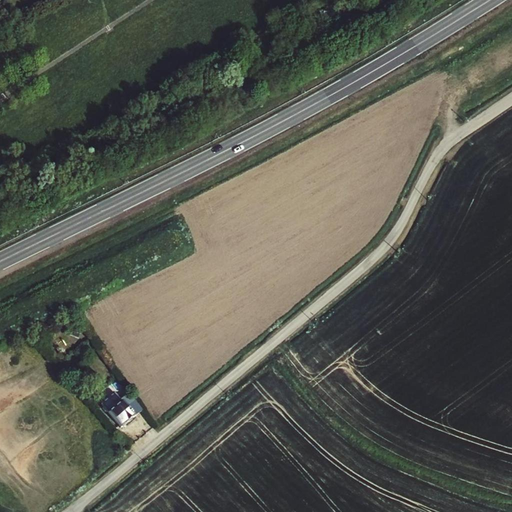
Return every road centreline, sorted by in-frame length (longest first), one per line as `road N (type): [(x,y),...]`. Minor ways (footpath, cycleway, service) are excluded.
road 1 (residential): [(511,98),(441,150),(372,259),(73,511)]
road 2 (trunk): [(491,0),(295,115),(0,262)]
